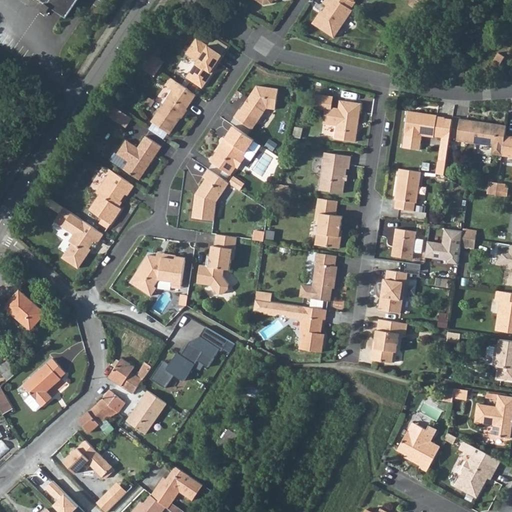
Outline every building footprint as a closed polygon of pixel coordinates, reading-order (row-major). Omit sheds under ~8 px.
[(77,0),(39,0),(44,3),(40,9),(47,13),(50,7),(66,18),(77,0)] [(338,0),(324,0),(323,2),(327,5),(320,14),(319,13),(313,22),(334,37),(352,10),(351,8),(338,0)] [(338,0),(351,8),(355,1),(354,1),(354,0),(338,0)] [(425,5),(418,0),(411,0),(409,4),(421,12),(425,5)] [(185,54),(196,62),(186,77),(202,88),(229,46),(214,35),(207,45),(196,37),(185,54)] [(149,52),(144,60),(155,67),(159,59),(149,52)] [(159,59),(155,67),(159,69),(164,62),(159,59)] [(155,67),(144,60),(139,67),(150,74),(155,67)] [(159,69),(155,67),(150,74),(154,77),(159,69)] [(170,134),(196,95),(178,82),(171,78),(166,85),(173,90),(152,121),(170,134)] [(234,117),(252,129),(266,108),(275,109),(278,89),(257,86),(249,99),(250,100),(247,105),(245,104),(241,109),(240,109),(234,117)] [(334,97),(317,94),(315,110),(320,111),(320,110),(325,110),(323,123),(336,126),(334,139),(356,142),(362,104),(340,100),(339,109),(332,108),(334,97)] [(132,118),(113,105),(108,114),(126,126),(132,118)] [(408,111),(404,136),(403,147),(420,149),(421,138),(422,135),(434,137),(434,136),(442,137),(445,118),(437,117),(436,115),(408,111)] [(437,173),(445,175),(453,118),(445,118),(442,137),(437,173)] [(491,154),(502,156),(505,136),(506,126),(466,120),(466,122),(460,121),(457,141),(493,146),(491,154)] [(233,125),(210,161),(230,174),(236,165),(239,165),(243,158),(243,155),(254,139),(233,125)] [(511,137),(505,136),(502,156),(511,157),(511,137)] [(137,147),(127,141),(113,162),(138,179),(143,173),(144,173),(150,165),(149,164),(152,160),(153,160),(162,147),(147,137),(138,150),(136,148),(137,147)] [(319,189),(343,193),(346,169),(349,169),(351,157),(325,153),(319,189)] [(208,168),(202,176),(205,178),(199,187),(201,188),(198,192),(197,191),(194,195),(192,216),(213,219),(216,201),(228,182),(208,168)] [(399,168),(395,199),(396,199),(395,208),(413,210),(415,202),(416,202),(421,172),(399,168)] [(112,170),(97,193),(99,195),(89,209),(102,217),(99,221),(107,227),(110,223),(122,206),(118,203),(121,199),(122,199),(127,192),(129,193),(134,185),(112,170)] [(243,184),(232,176),(228,182),(239,190),(243,184)] [(498,183),(489,182),(487,194),(496,195),(498,183)] [(496,195),(507,197),(508,188),(505,188),(505,184),(498,183),(496,195)] [(272,191),(283,193),(285,186),(273,184),(272,191)] [(319,198),(315,219),(320,220),(318,232),(317,232),(315,244),(340,248),(341,241),(339,238),(343,216),(337,215),(339,201),(319,198)] [(73,233),(68,241),(71,242),(62,257),(78,268),(88,253),(86,252),(94,241),(97,243),(103,233),(82,219),(63,206),(54,220),(73,233)] [(392,256),(412,259),(413,251),(415,238),(416,231),(395,228),(392,256)] [(463,231),(462,237),(476,239),(477,231),(463,228),(463,231)] [(426,240),(424,258),(457,263),(462,231),(443,229),(441,242),(426,240)] [(254,239),(264,241),(266,232),(255,230),(254,239)] [(216,234),(215,245),(212,245),(209,265),(204,264),(199,268),(197,278),(201,283),(211,285),(217,293),(222,293),(229,287),(230,282),(224,274),(225,266),(230,267),(233,249),(236,249),(237,237),(216,234)] [(462,237),(461,245),(474,247),(476,239),(462,237)] [(415,238),(413,251),(420,252),(422,239),(415,238)] [(506,266),(504,284),(511,285),(511,244),(498,243),(495,265),(506,266)] [(335,266),(336,255),(317,252),(315,263),(316,263),(313,286),(302,285),(300,295),(311,297),(311,298),(330,301),(334,278),(335,278),(337,266),(335,266)] [(176,264),(176,259),(163,257),(163,260),(158,259),(158,256),(149,255),(131,281),(152,296),(157,288),(155,286),(160,279),(173,281),(173,284),(182,285),(185,266),(176,264)] [(387,270),(386,279),(383,279),(381,294),(384,295),(383,299),(380,299),(379,309),(400,312),(404,282),(406,282),(408,273),(387,270)] [(24,323),(26,321),(33,327),(45,313),(20,291),(6,307),(24,323)] [(257,291),(256,299),(271,301),(272,293),(257,291)] [(511,293),(497,291),(496,300),(501,301),(497,331),(511,333),(511,293)] [(188,296),(181,295),(179,310),(180,310),(186,306),(188,296)] [(303,306),(256,299),(254,311),(265,312),(265,314),(277,316),(278,314),(287,315),(288,317),(301,319),(303,306)] [(301,319),(301,320),(302,323),(301,331),(303,335),(300,349),(323,352),(326,334),(322,334),(324,319),(326,320),(327,310),(303,306),(301,319)] [(378,319),(377,330),(376,330),(375,341),(377,341),(376,348),(372,350),(371,360),(391,363),(393,352),(396,352),(399,334),(405,335),(407,323),(378,319)] [(24,323),(31,329),(33,327),(26,321),(24,323)] [(199,337),(222,351),(229,340),(206,327),(199,337)] [(494,357),(497,357),(496,367),(499,367),(497,375),(500,379),(511,381),(511,380),(511,341),(500,340),(499,349),(495,349),(494,357)] [(175,375),(185,381),(204,351),(189,342),(181,355),(177,353),(169,365),(163,361),(151,379),(166,389),(175,375)] [(488,356),(494,357),(495,349),(489,348),(487,349),(486,354),(488,356)] [(31,394),(25,399),(34,409),(36,410),(41,405),(42,407),(51,398),(46,392),(61,378),(60,377),(65,373),(53,359),(23,386),(31,394)] [(112,366),(115,368),(108,378),(115,382),(132,394),(142,380),(143,380),(151,366),(145,362),(139,371),(134,368),(134,367),(122,359),(119,361),(116,359),(112,366)] [(7,381),(17,372),(8,360),(0,366),(0,369),(2,373),(7,381)] [(234,398),(257,410),(267,394),(244,381),(234,398)] [(454,389),(445,387),(444,399),(453,400),(453,398),(454,389)] [(466,390),(454,389),(453,398),(465,399),(466,390)] [(102,399),(119,413),(125,403),(109,390),(102,399)] [(169,395),(162,390),(159,397),(165,401),(169,395)] [(0,392),(0,402),(6,412),(12,408),(1,391),(0,392)] [(166,403),(148,391),(127,421),(145,434),(166,403)] [(511,397),(499,395),(497,408),(479,406),(476,423),(495,426),(493,437),(510,439),(511,425),(511,397)] [(97,405),(107,418),(119,413),(102,399),(97,405)] [(79,420),(90,433),(107,418),(97,405),(79,420)] [(230,430),(238,434),(245,423),(237,418),(230,430)] [(427,472),(440,447),(430,442),(437,430),(429,426),(427,430),(412,423),(398,450),(409,456),(408,459),(420,465),(420,468),(427,472)] [(230,430),(229,429),(221,442),(231,449),(239,435),(238,434),(230,430)] [(444,440),(453,445),(457,438),(448,433),(444,440)] [(0,457),(11,449),(3,440),(0,442),(0,457)] [(66,461),(75,470),(95,449),(87,441),(66,461)] [(75,470),(77,473),(85,465),(88,468),(92,465),(104,476),(113,467),(95,449),(75,470)] [(456,487),(477,499),(488,478),(491,480),(497,468),(473,455),(469,462),(466,464),(463,470),(463,473),(456,487)] [(192,477),(176,466),(165,482),(162,480),(151,495),(165,507),(166,508),(167,509),(171,503),(180,491),(193,500),(204,484),(192,477)] [(53,481),(47,487),(59,500),(54,505),(60,511),(73,511),(79,507),(53,481)] [(96,503),(104,511),(106,511),(126,493),(116,483),(96,503)] [(136,508),(132,511),(161,511),(165,507),(151,495),(150,495),(143,504),(138,509),(136,508)] [(171,503),(167,509),(171,511),(183,511),(184,511),(171,503)]
